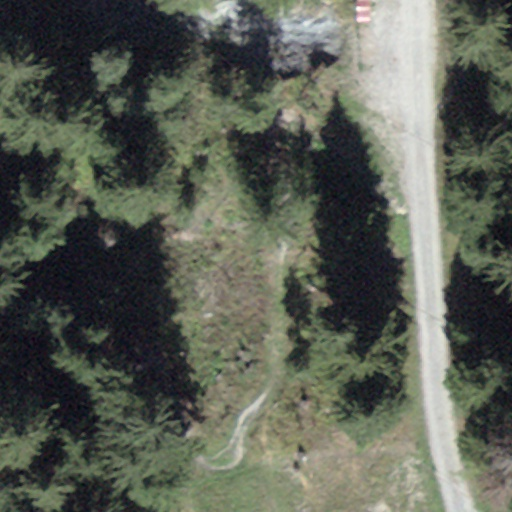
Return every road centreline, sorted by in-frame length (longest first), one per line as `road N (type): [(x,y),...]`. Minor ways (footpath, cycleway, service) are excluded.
road 1 (track): [(424,0),(416,72),(433,330)]
road 2 (track): [(433,330),(467,511)]
